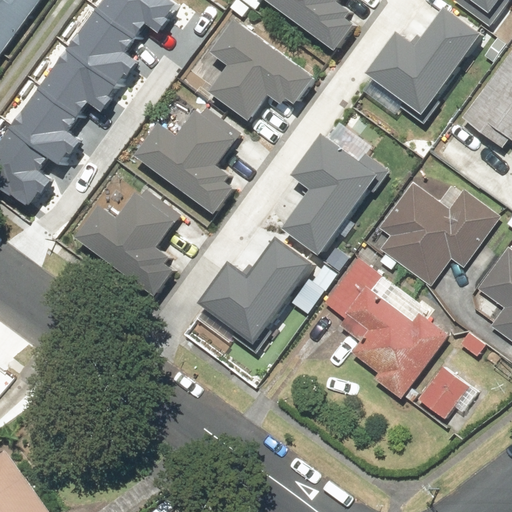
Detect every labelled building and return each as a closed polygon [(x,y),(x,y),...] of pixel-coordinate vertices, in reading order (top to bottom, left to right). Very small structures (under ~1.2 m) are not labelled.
[(0,0),(0,59),(43,0),(0,0)] [(110,0),(105,7),(145,35),(157,19),(169,28),(188,0),(110,0)] [(257,0),(334,59),(353,34),(343,26),(349,18),(336,7),(341,0),(257,0)] [(511,0),(466,0),(497,22),(511,0)] [(408,32),(379,73),(432,111),(490,30),(455,5),(427,46),(408,32)] [(105,7),(76,48),(125,85),(145,58),(134,50),(145,35),(105,7)] [(324,69),(243,13),(217,50),(236,63),(214,95),(255,123),(279,88),(293,98),(298,91),(305,96),(324,69)] [(48,87),(87,115),(98,99),(111,108),(121,95),(119,92),(125,85),(76,48),(48,87)] [(511,53),(461,125),(503,155),(511,144),(511,53)] [(48,87),(19,125),(62,158),(69,164),(81,148),(85,151),(96,137),(85,129),(93,120),(87,115),(48,87)] [(169,122),(143,159),(224,215),(243,188),(236,183),(241,176),(227,166),(251,131),(210,103),(188,135),(169,122)] [(19,125),(0,150),(0,178),(20,194),(22,191),(38,203),(50,187),(53,190),(64,176),(54,168),(62,158),(19,125)] [(388,167),(335,130),(306,170),(325,183),(296,224),(330,248),(388,167)] [(108,199),(82,236),(163,292),(182,265),(175,260),(180,254),(165,244),(190,209),(149,180),(127,212),(108,199)] [(439,204),(413,185),(382,229),(392,236),(381,251),(435,289),(454,261),(466,269),(502,218),(453,184),(439,204)] [(238,260),(210,300),(263,338),(321,257),(286,232),(257,273),(238,260)] [(511,252),(482,293),(506,310),(492,330),(511,343),(511,252)] [(385,282),(360,261),(325,305),(344,320),(337,329),(360,347),(353,356),(377,375),(371,382),(400,405),(451,342),(419,316),(411,326),(374,296),(385,282)] [(471,392),(442,371),(418,404),(446,425),(471,392)] [(0,511),(45,511),(7,456),(0,461),(0,511)]
